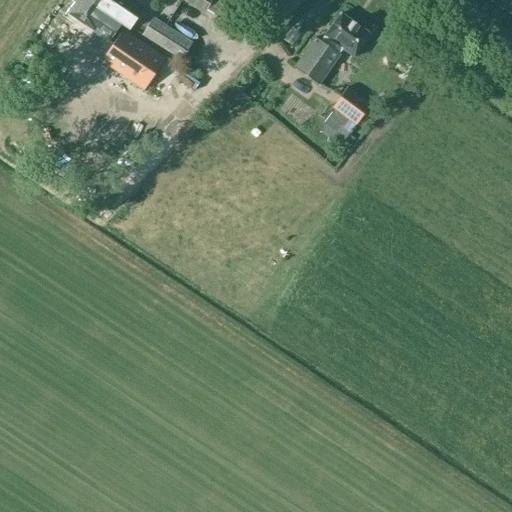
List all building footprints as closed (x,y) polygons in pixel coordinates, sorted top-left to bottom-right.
[(104,57),(113,44),(109,41),(120,24),(129,30),(141,12),(123,0),(76,0),(68,14),(94,31),(85,45),(104,57)] [(182,0),(202,13),(210,0),(182,0)] [(339,54),(342,49),(354,57),(370,34),(340,13),(321,41),(315,37),(294,67),(318,85),(340,55),(339,54)] [(153,18),(142,35),(181,60),(191,43),(153,18)] [(165,59),(122,30),(113,44),(104,57),(101,61),(143,90),(165,59)] [(392,55),(408,67),(416,55),(400,44),(395,49),(392,55)] [(348,88),(332,108),(323,121),(347,137),(356,125),(370,105),(348,88)] [(144,106),(125,134),(141,145),(160,118),(144,106)]
